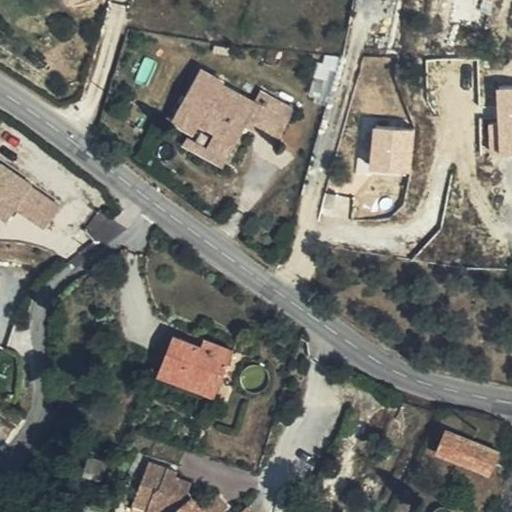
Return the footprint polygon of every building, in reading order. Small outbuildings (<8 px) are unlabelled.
[(206,114),(222,76),(205,67),(175,117),(199,131),(202,124),(206,114)] [(228,79),(222,76),(206,114),(202,124),(215,132),(206,148),(228,160),(247,128),(252,120),(283,137),(298,110),(264,90),(258,100),(227,83),(228,79)] [(511,148),(511,81),(502,82),(503,118),(493,119),(495,149),(511,148)] [(279,144),(283,137),(252,120),(247,128),(279,144)] [(378,124),(374,165),(413,169),(417,128),(378,124)] [(0,210),(12,218),(19,207),(48,226),(63,202),(36,184),(38,181),(5,160),(2,166),(0,168),(0,210)] [(206,343),(178,331),(162,371),(219,394),(238,347),(209,335),(206,343)] [(502,444),(450,424),(442,445),(494,466),(502,444)] [(158,439),(153,452),(177,463),(183,450),(158,439)] [(201,505),(188,490),(177,485),(181,476),(176,474),(178,469),(151,458),(133,499),(150,507),(149,509),(155,511),(219,511),(227,506),(217,494),(201,505)] [(177,485),(188,490),(193,481),(181,476),(177,485)]
